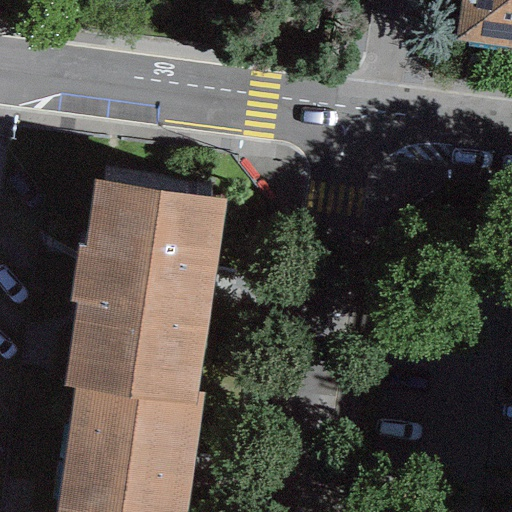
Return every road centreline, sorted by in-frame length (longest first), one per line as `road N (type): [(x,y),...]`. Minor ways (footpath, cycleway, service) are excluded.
road 1 (residential): [(334,123),(281,511)]
road 2 (residential): [(0,80),(334,123)]
road 3 (unknown): [(484,511),(511,369)]
road 4 (residential): [(373,127),(511,144)]
road 5 (residential): [(392,0),(373,127)]
